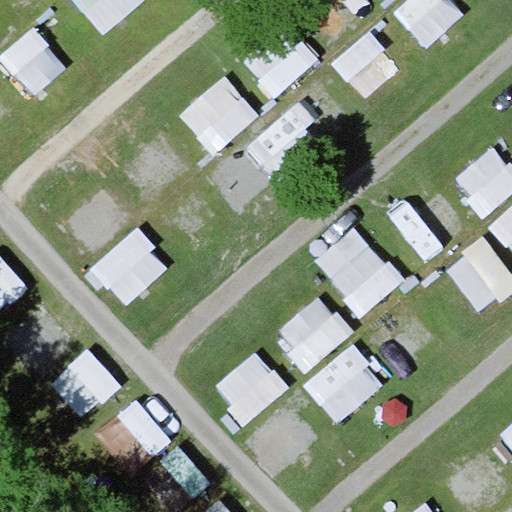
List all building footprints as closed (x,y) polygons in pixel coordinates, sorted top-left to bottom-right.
[(92,0),(111,21),(134,0),(92,0)] [(403,0),(431,36),(469,8),(462,0),(403,0)] [(302,18),(252,47),(275,86),(325,58),(302,18)] [(370,90),(408,60),(378,23),(341,52),(370,90)] [(188,108),(224,146),(268,106),(233,68),(188,108)] [(511,147),(504,137),(460,172),(491,210),(511,193),(511,147)] [(511,232),(511,204),(498,218),(511,232)] [(360,217),(320,256),(371,309),(411,271),(360,217)] [(135,298),(180,257),(146,219),(100,261),(135,298)] [(452,260),(489,306),(511,287),(511,253),(492,228),(452,260)] [(334,289),(284,320),(311,363),(361,332),(334,289)] [(35,293),(12,339),(60,363),(83,317),(35,293)] [(346,418),(396,374),(361,334),(311,378),(346,418)] [(83,408),(122,377),(95,342),(55,373),(83,408)] [(244,412),(295,389),(276,347),(225,369),(244,412)] [(511,383),(490,402),(511,428),(511,383)] [(101,427),(140,468),(180,430),(142,389),(101,427)] [(178,509),(219,476),(186,436),(145,469),(178,509)] [(449,485),(479,511),(490,511),(511,488),(511,468),(486,444),(449,485)] [(448,511),(435,494),(411,511),(448,511)]
